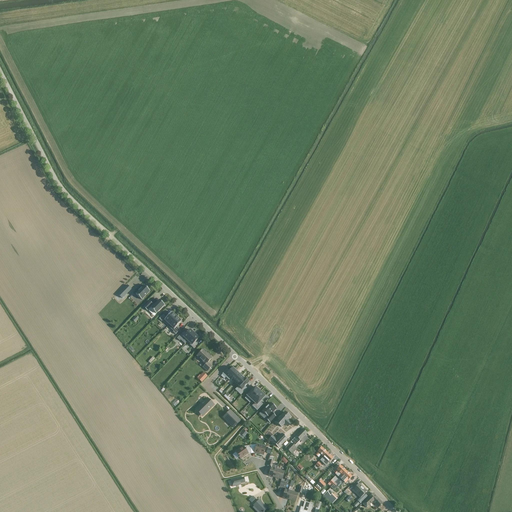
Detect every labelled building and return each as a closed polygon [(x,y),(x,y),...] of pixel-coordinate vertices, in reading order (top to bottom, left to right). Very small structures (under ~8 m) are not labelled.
[(126,285),(117,294),(122,298),(131,289),(126,285)] [(150,291),(144,286),(136,294),(141,300),(150,291)] [(149,301),(143,307),(147,311),(150,308),(151,309),(156,314),(164,306),(159,300),(159,301),(154,306),(153,305),(149,301)] [(163,320),(169,325),(177,316),(174,314),(172,313),(172,312),(166,318),(165,317),(166,317),(163,315),(159,319),(162,321),(163,320)] [(177,316),(169,325),(174,331),(173,332),(175,335),(180,330),(177,328),(176,327),(181,321),(179,320),(180,319),(177,316)] [(180,335),(177,339),(179,341),(182,338),(183,337),(187,341),(195,333),(192,331),(190,330),(186,334),(184,332),(180,336),(180,335)] [(195,333),(187,341),(192,345),(191,346),(193,348),(197,344),(195,342),(199,338),(197,337),(198,336),(195,333)] [(203,367),(207,371),(212,367),(208,362),(212,358),(208,354),(207,355),(203,350),(197,356),(206,364),(203,367)] [(240,374),(245,379),(248,376),(250,378),(252,375),(243,365),(238,369),(241,373),(240,374)] [(227,370),(222,374),(229,380),(231,378),(237,372),(233,368),(229,372),(227,370)] [(234,382),(241,375),(237,372),(231,378),(234,382)] [(244,379),(241,375),(234,382),(238,385),(244,379)] [(238,385),(238,386),(242,390),(249,382),(245,378),(244,379),(238,385)] [(255,387),(247,396),(252,401),(260,392),(259,391),(260,391),(257,388),(256,388),(255,387)] [(255,403),(252,406),(257,411),(263,404),(260,402),(265,397),(264,396),(265,395),(262,392),(261,393),(260,392),(252,401),(255,403)] [(207,398),(197,409),(204,415),(214,405),(207,398)] [(268,418),(266,420),(270,424),(277,417),(273,414),(277,409),(275,407),(275,406),(273,404),(272,404),(271,403),(262,411),(268,418)] [(230,410),(223,417),(234,428),(241,421),(230,410)] [(279,417),(275,421),(276,422),(281,427),(284,424),(287,425),(289,422),(287,420),(290,417),(285,412),(280,418),(279,417)] [(293,439),(298,443),(300,440),(303,443),(308,438),(305,436),(307,433),(303,429),(296,436),(293,439)] [(278,448),(286,439),(281,435),(273,444),(278,448)] [(297,448),(290,442),(285,448),(292,454),(297,448)] [(254,452),(263,455),(266,447),(257,444),(256,444),(250,445),(251,452),(254,451),(254,452)] [(235,452),(240,459),(248,453),(247,452),(251,452),(250,445),(243,447),(243,446),(235,452)] [(315,454),(318,458),(321,455),(323,457),(327,453),(321,447),(318,451),(315,454)] [(320,461),(326,466),(329,462),(333,458),(327,453),(323,457),(320,461)] [(269,476),(275,478),(277,470),(278,466),(272,465),(273,461),(272,460),(273,457),(270,456),(269,460),(270,460),(268,466),(271,467),(271,468),(269,476)] [(316,464),(313,467),(314,467),(317,471),(320,469),(319,467),(321,465),(318,462),(316,465),(316,464)] [(334,473),(339,478),(346,471),(340,465),(336,469),(337,470),(334,473)] [(279,487),(282,488),(284,482),(285,480),(282,479),(284,472),(277,470),(275,478),(281,480),(279,487)] [(337,480),(330,487),(334,490),(338,486),(338,487),(341,484),(340,483),(342,481),(345,483),(352,477),(346,471),(339,478),(337,480)] [(239,486),(246,485),(244,478),(237,480),(239,486)] [(327,484),(330,487),(337,480),(336,478),(333,481),(332,480),(327,484)] [(321,481),(315,487),(320,490),(325,485),(321,481)] [(357,501),(360,504),(368,497),(364,493),(367,491),(361,486),(359,484),(355,488),(362,495),(357,501)] [(282,498),(289,500),(291,492),(292,488),(289,487),(288,491),(285,490),(282,498)] [(245,503),(248,507),(252,503),(251,502),(255,499),(252,496),(252,497),(250,495),(253,492),(251,490),(248,493),(250,495),(246,498),(248,500),(245,503)] [(327,491),(323,495),(331,504),(337,498),(332,493),(330,496),(327,491)] [(289,500),(295,502),(298,494),(291,492),(289,500)] [(363,504),(366,508),(373,501),(378,507),(383,503),(373,493),(369,497),(369,498),(363,504)] [(252,508),(256,511),(263,511),(267,509),(259,500),(253,505),(254,506),(252,508)]
